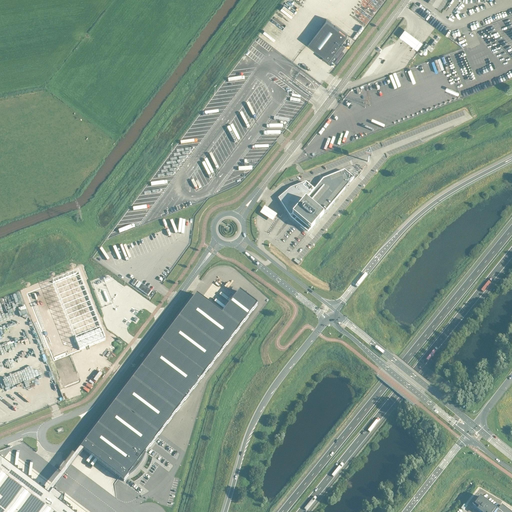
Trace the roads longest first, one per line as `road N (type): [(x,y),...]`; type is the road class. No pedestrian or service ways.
road 1 (motorway): [(511,229),(282,511)]
road 2 (motorway): [(301,511),(511,252)]
road 3 (tertiary): [(254,195),(405,0)]
road 4 (motorway): [(511,158),(425,209),(333,310)]
road 5 (motorway): [(327,318),(251,424),(225,511)]
road 6 (tertiary): [(327,318),(466,435)]
road 7 (tertiary): [(472,426),(333,310)]
road 8 (unclassified): [(96,403),(201,263)]
road 9 (unknown): [(51,448),(119,503),(170,475)]
